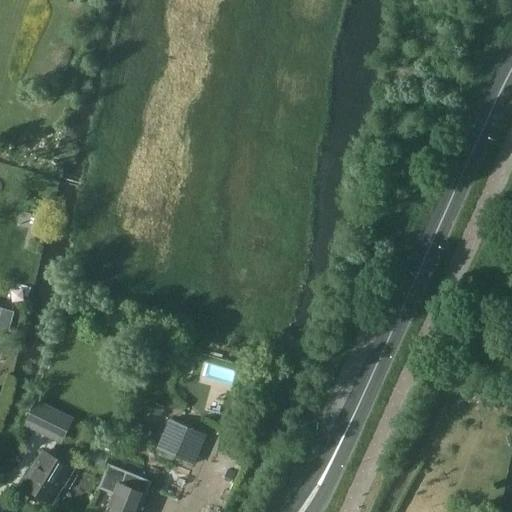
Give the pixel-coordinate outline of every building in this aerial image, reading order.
[(176,338),(166,356),(182,365),(192,348),(176,338)] [(35,402),(24,425),(61,442),(71,419),(35,402)] [(169,420),(158,448),(194,464),(206,436),(169,420)] [(106,433),(101,445),(112,450),(117,438),(106,433)] [(91,448),(86,459),(104,467),(109,456),(91,448)] [(72,469),(43,452),(22,487),(50,503),(51,502),(49,501),(59,484),(61,486),(72,469)] [(113,494),(105,511),(138,511),(141,504),(151,481),(107,463),(98,488),(113,494)]
